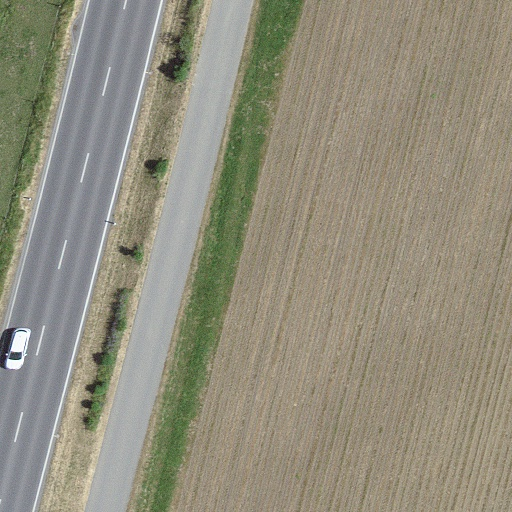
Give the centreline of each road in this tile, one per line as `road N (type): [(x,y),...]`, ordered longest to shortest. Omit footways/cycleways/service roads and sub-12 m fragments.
road 1 (track): [(228,0),(106,511)]
road 2 (secondary): [(0,511),(116,0)]
